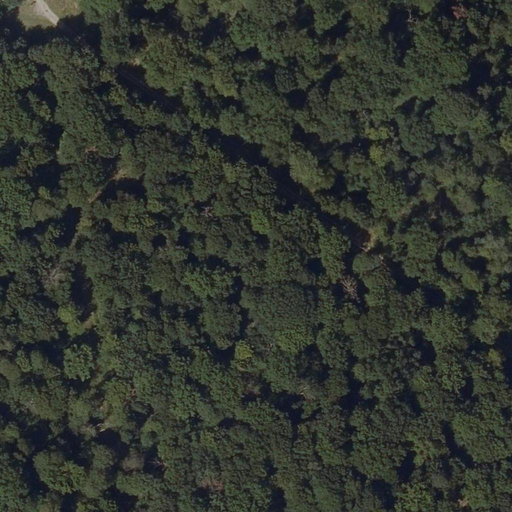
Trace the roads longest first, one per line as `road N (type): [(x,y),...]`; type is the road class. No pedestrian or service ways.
road 1 (track): [(51,18),(511,359)]
road 2 (track): [(51,18),(131,511)]
